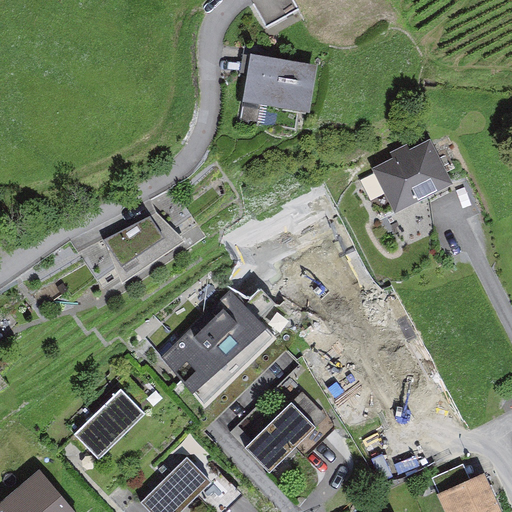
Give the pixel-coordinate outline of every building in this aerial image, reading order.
[(297,70),(237,60),(229,105),(289,116),(297,70)] [(373,164),(394,204),(450,175),(429,135),(373,164)] [(189,246),(166,211),(96,255),(118,291),(189,246)] [(343,286),(318,312),(361,354),(376,339),(357,320),(367,309),(343,286)] [(277,329),(240,289),(171,352),(207,392),(277,329)] [(338,427),(300,389),(248,440),(273,465),(294,444),(307,457),(322,442),(338,427)] [(155,417),(131,392),(85,436),(109,461),(155,417)] [(210,476),(188,455),(143,499),(155,511),(175,511),(181,506),(195,492),(215,511),(221,511),(230,504),(241,492),(218,469),(210,476)] [(80,511),(49,472),(0,509),(0,511),(80,511)] [(490,511),(473,476),(432,496),(439,511),(490,511)]
